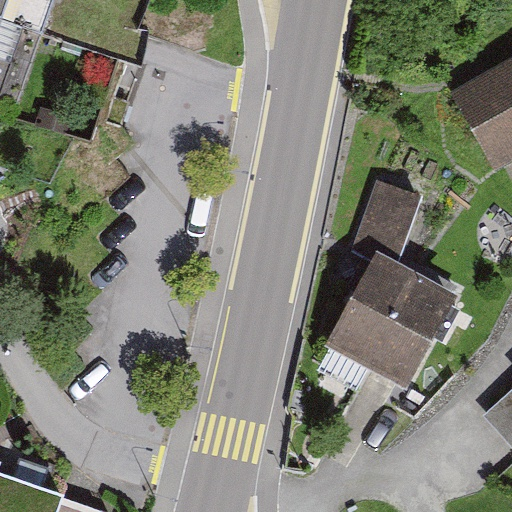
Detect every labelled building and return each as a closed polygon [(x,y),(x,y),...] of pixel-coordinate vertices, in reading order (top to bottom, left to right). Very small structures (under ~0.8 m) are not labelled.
[(0,0),(0,34),(37,48),(49,14),(38,10),(41,0),(0,0)] [(0,75),(9,78),(19,44),(0,36),(0,75)] [(511,56),(459,88),(503,163),(511,158),(511,56)] [(424,193),(378,177),(352,250),(370,256),(376,244),(402,257),(424,193)] [(330,334),(409,374),(455,284),(402,257),(376,244),(370,256),(330,334)] [(511,380),(482,407),(511,441),(511,380)] [(56,511),(62,491),(0,472),(0,511),(56,511)]
